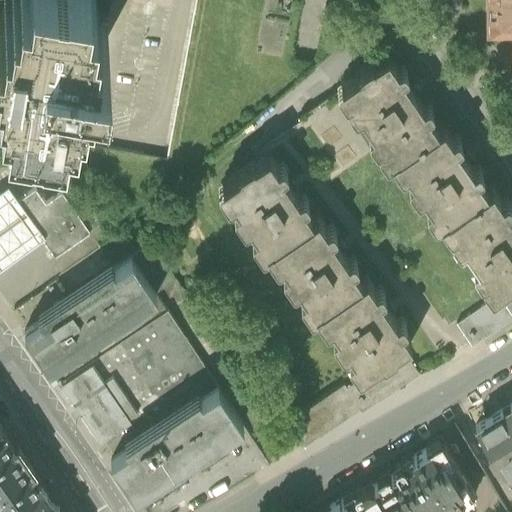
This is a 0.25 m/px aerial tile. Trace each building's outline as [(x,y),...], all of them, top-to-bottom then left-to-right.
[(5,0),(3,10),(0,9),(0,27),(2,28),(0,38),(0,47),(3,48),(0,64),(6,65),(3,80),(12,82),(10,97),(65,106),(67,91),(76,92),(79,78),(84,78),(87,63),(91,64),(94,47),(105,49),(108,29),(97,27),(100,10),(95,10),(96,0),(5,0)] [(511,0),(489,0),(490,34),(511,33),(511,0)] [(366,137),(386,167),(390,164),(436,133),(425,116),(430,113),(426,106),(421,109),(410,93),(397,75),(402,72),(397,64),(392,68),(385,57),(380,60),(334,91),(353,119),(358,115),(371,134),(366,137)] [(435,229),(440,225),(486,195),(476,181),(481,178),(477,171),(472,174),(464,162),(455,149),(461,145),(456,138),(451,142),(442,129),(436,133),(390,164),(401,180),(407,176),(411,184),(407,187),(417,203),(423,199),(430,210),(425,213),(435,229)] [(260,258),(265,254),(312,223),(302,208),(306,205),(302,199),(297,202),(288,189),(280,177),(286,173),(281,166),(276,170),(266,156),(252,166),(251,164),(238,173),(239,174),(215,190),(226,207),(232,203),(237,212),(232,215),(243,230),(248,227),(255,238),(249,242),(260,258)] [(0,269),(17,257),(45,236),(6,182),(0,186),(0,269)] [(72,183),(62,190),(77,209),(86,202),(72,183)] [(34,186),(15,200),(29,220),(30,220),(53,252),(52,253),(53,255),(90,229),(61,189),(45,201),(34,186)] [(473,271),(491,298),(498,293),(511,283),(511,221),(503,209),(508,206),(503,199),(498,202),(491,191),(486,195),(440,225),(459,253),(464,249),(477,269),(473,271)] [(310,319),(314,316),(360,285),(351,271),(356,268),(351,261),(347,264),(339,252),(330,240),(335,236),(331,229),(325,233),(317,220),(312,223),(265,254),(276,271),(281,267),(286,274),(281,277),(292,293),(297,290),(304,301),(299,304),(310,319)] [(114,263),(25,328),(48,365),(159,293),(133,255),(118,267),(114,263)] [(347,362),(358,379),(401,350),(408,345),(399,331),(404,327),(400,321),(395,324),(386,311),(378,300),(383,297),(378,289),(373,292),(366,282),(360,285),(314,316),(324,330),(330,326),(336,335),(330,339),(341,355),(347,352),(352,359),(347,362)] [(499,295),(511,313),(511,283),(498,293),(499,295)] [(471,346),(511,318),(511,313),(499,295),(456,323),(471,346)] [(168,305),(88,358),(104,382),(111,377),(126,398),(120,402),(132,420),(197,377),(204,387),(207,392),(221,382),(168,305)] [(344,388),(358,409),(360,412),(417,374),(401,350),(358,379),(344,388)] [(104,382),(88,358),(55,381),(97,444),(132,420),(120,402),(126,398),(111,377),(104,382)] [(248,423),(221,382),(207,392),(204,387),(124,440),(128,446),(111,457),(137,496),(248,423)] [(358,409),(344,388),(342,385),(285,423),(301,447),(358,409)] [(511,468),(511,402),(476,424),(506,472),(511,468)] [(45,482),(4,423),(0,426),(0,501),(5,508),(45,482)] [(443,437),(319,511),(448,511),(478,493),(443,437)] [(62,511),(45,482),(5,508),(2,510),(2,511),(62,511)]
